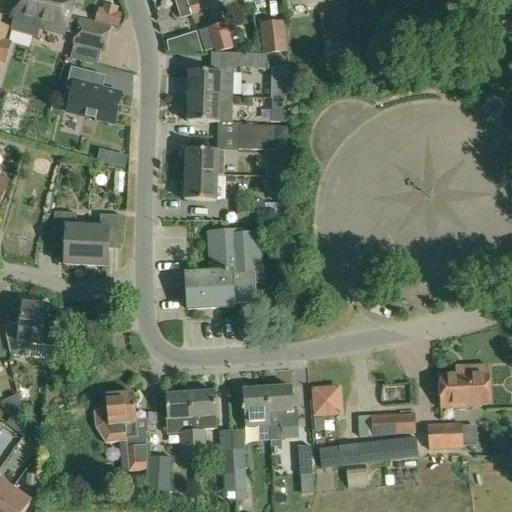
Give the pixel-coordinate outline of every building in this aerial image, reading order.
[(63,35),(68,20),(73,0),(16,0),(11,20),(63,35)] [(161,0),(162,0),(174,0),(180,20),(191,17),(191,15),(187,3),(186,0),(161,0)] [(195,0),(187,3),(191,15),(200,12),(196,0),(195,0)] [(242,0),(247,14),(256,11),(252,0),(242,0)] [(262,0),(252,0),(256,11),(262,9),(265,8),(262,0)] [(99,9),(95,22),(119,29),(122,15),(118,13),(119,8),(105,4),(104,10),(99,9)] [(320,14),(322,28),(325,46),(326,52),(362,46),(356,9),(320,14)] [(382,46),(378,17),(360,19),(364,48),(382,46)] [(403,43),(424,40),(421,19),(400,22),(403,43)] [(104,53),(110,28),(79,21),(73,45),(104,53)] [(286,53),(284,29),(283,22),(263,24),(260,25),(263,55),(266,55),(272,55),(286,53)] [(215,48),(216,52),(232,47),(225,24),(199,32),(205,51),(215,48)] [(12,43),(4,40),(8,29),(0,26),(0,63),(5,65),(12,43)] [(173,32),(173,35),(175,48),(175,52),(200,49),(197,28),(173,32)] [(229,32),(236,54),(248,50),(242,28),(229,32)] [(266,56),(241,55),(240,69),(267,69),(268,69),(266,56)] [(71,68),(66,89),(73,91),(67,113),(114,124),(121,95),(95,89),(98,75),(71,68)] [(188,73),(187,97),(219,98),(220,87),(226,86),(227,69),(221,69),(220,74),(188,73)] [(226,98),(219,98),(187,97),(187,123),(218,124),(219,113),(225,114),(226,98)] [(217,126),(217,137),(217,138),(275,140),(275,128),(239,127),(239,125),(217,124),(217,126)] [(238,151),(276,152),(275,140),(217,138),(217,139),(217,149),(216,152),(238,152),(238,151)] [(186,151),(185,175),(217,176),(223,176),(224,153),(186,151)] [(118,154),(116,167),(124,170),(128,156),(118,154)] [(185,179),(185,183),(184,201),(220,202),(221,190),(216,190),(217,177),(223,177),(223,176),(217,176),(185,175),(185,179)] [(0,204),(9,182),(0,178),(0,204)] [(236,214),(264,214),(264,201),(236,201),(236,214)] [(53,247),(64,248),(63,266),(85,267),(87,228),(76,228),(77,214),(54,214),(53,247)] [(100,216),(99,229),(87,228),(85,267),(107,268),(108,250),(120,251),(122,217),(100,216)] [(210,273),(187,275),(186,275),(188,311),(234,308),(234,304),(256,303),(254,273),(260,273),(258,235),(234,236),(234,233),(208,234),(210,273)] [(29,358),(30,345),(41,346),(46,308),(22,305),(20,322),(4,327),(10,357),(29,358)] [(90,337),(90,322),(60,323),(61,338),(90,337)] [(479,408),(479,406),(490,406),(488,367),(465,368),(465,374),(439,375),(440,410),(479,408)] [(292,388),(272,389),(267,389),(269,414),(270,442),(271,442),(271,448),(282,447),(280,425),(281,425),(280,413),(294,412),(292,388)] [(259,442),(270,442),(269,414),(267,389),(242,391),(245,428),(258,427),(259,442)] [(214,393),(190,394),(194,459),(205,459),(204,431),(216,430),(216,417),(214,393)] [(165,396),(167,421),(167,435),(180,434),(181,460),(194,459),(190,394),(165,396)] [(105,444),(126,443),(128,473),(145,472),(146,448),(144,448),(145,437),(135,438),(134,425),(135,425),(133,395),(106,397),(106,407),(94,408),(95,428),(105,444)] [(26,440),(14,420),(11,416),(5,425),(26,440)] [(14,420),(26,440),(21,416),(14,420)] [(321,432),(343,431),(343,417),(320,417),(321,432)] [(462,449),(461,445),(461,425),(427,427),(428,451),(462,449)] [(243,431),(231,432),(235,493),(246,493),(244,452),(245,451),(243,431)] [(231,432),(219,433),(221,453),(225,494),(226,494),(226,500),(235,499),(235,493),(231,432)] [(415,439),(319,450),(322,469),(418,457),(415,439)] [(300,476),(312,476),(310,447),(298,448),(300,476)] [(171,494),(172,458),(147,457),(146,493),(171,494)] [(27,474),(27,487),(36,488),(37,475),(27,474)] [(0,480),(0,506),(13,489),(0,480)] [(24,511),(31,503),(13,489),(0,506),(0,511),(24,511)] [(246,493),(235,493),(235,499),(236,499),(236,502),(246,501),(246,493)]
